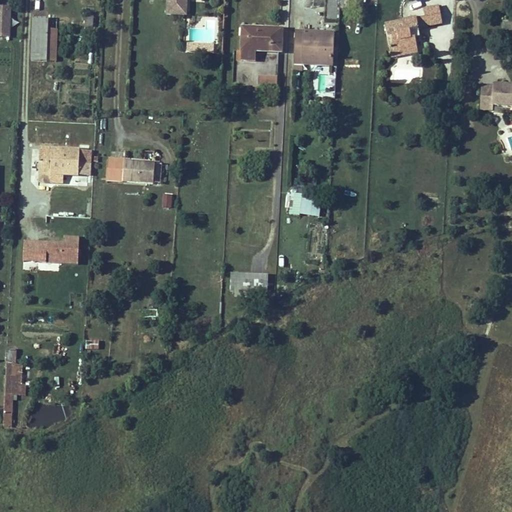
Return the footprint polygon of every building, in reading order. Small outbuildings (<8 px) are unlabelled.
[(169,0),(168,14),(187,15),(188,0),(169,0)] [(327,0),(327,20),(341,20),(342,2),(342,0),(327,0)] [(0,4),(0,34),(11,35),(12,5),(0,4)] [(420,21),(444,17),(442,6),(425,9),(426,15),(388,22),(393,48),(419,44),(418,38),(423,37),(421,29),(420,21)] [(96,27),(96,17),(88,17),(88,26),(96,27)] [(421,29),(445,24),(444,17),(420,21),(421,29)] [(34,60),(49,61),(50,29),(50,20),(34,19),(34,60)] [(190,28),(189,39),(214,40),(215,22),(206,21),(205,29),(190,28)] [(280,50),(281,26),(244,24),(243,59),(255,59),(256,49),(280,50)] [(50,29),(49,61),(58,61),(59,30),(50,29)] [(338,64),(340,32),(296,30),(294,63),(338,64)] [(191,51),(204,52),(204,45),(192,44),(191,51)] [(394,55),(420,51),(419,44),(393,48),(394,55)] [(217,45),(204,45),(204,52),(216,53),(217,45)] [(278,86),(278,76),(260,76),(260,86),(278,86)] [(509,85),(495,84),(495,86),(483,85),(482,109),(494,109),(494,105),(511,105),(511,87),(509,87),(509,85)] [(52,181),(52,174),(54,149),(41,148),(40,173),(40,181),(52,181)] [(54,149),(52,174),(63,174),(81,175),(82,150),(54,149)] [(112,179),(157,183),(158,161),(113,158),(112,179)] [(82,162),(81,175),(91,176),(92,163),(82,162)] [(63,174),(52,174),(52,181),(63,182),(63,174)] [(173,195),(164,195),(163,207),(172,207),(173,195)] [(292,195),(290,213),(321,216),(323,198),(292,195)] [(28,240),(26,260),(80,263),(82,238),(65,237),(65,242),(28,240)] [(245,306),(267,295),(267,273),(231,271),(230,290),(245,291),(245,306)] [(45,324),(46,336),(64,335),(63,324),(45,324)] [(88,338),(86,349),(97,352),(100,342),(88,338)] [(18,351),(8,350),(3,425),(12,425),(14,400),(17,400),(18,394),(26,395),(27,386),(21,385),(22,365),(17,364),(18,351)]
